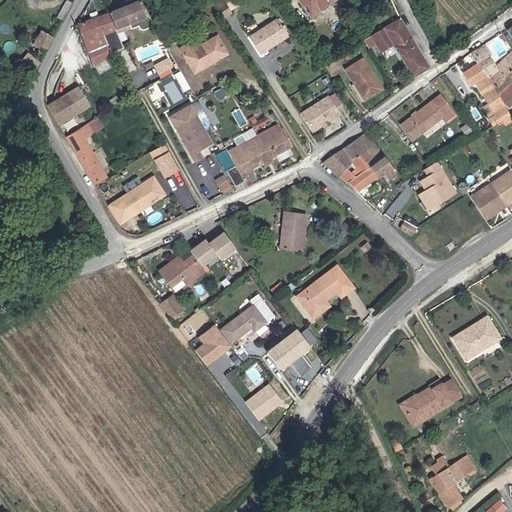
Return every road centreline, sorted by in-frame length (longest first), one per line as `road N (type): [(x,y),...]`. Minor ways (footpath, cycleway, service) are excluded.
road 1 (secondary): [(246,511),(375,334),(433,280)]
road 2 (unclassified): [(111,259),(43,125),(38,91),(79,0)]
road 3 (unclassified): [(111,259),(316,165)]
road 4 (unclassified): [(433,280),(316,165)]
road 5 (unclassified): [(316,165),(437,69)]
road 6 (unknown): [(340,384),(408,511)]
